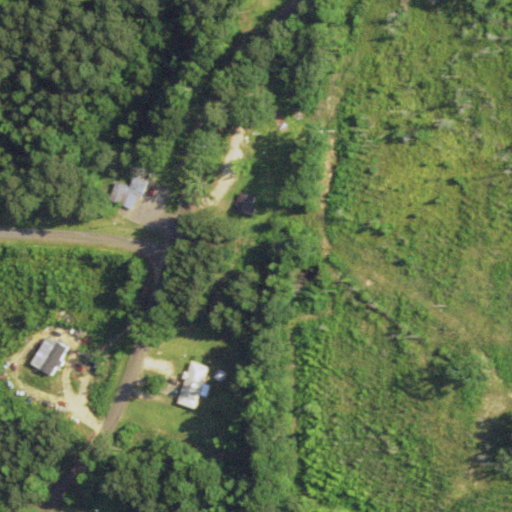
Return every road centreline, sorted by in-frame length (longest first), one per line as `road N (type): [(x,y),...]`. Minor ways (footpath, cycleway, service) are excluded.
road 1 (residential): [(38,511),(82,465),(124,391),(218,115),(296,0)]
road 2 (residential): [(171,253),(0,232)]
